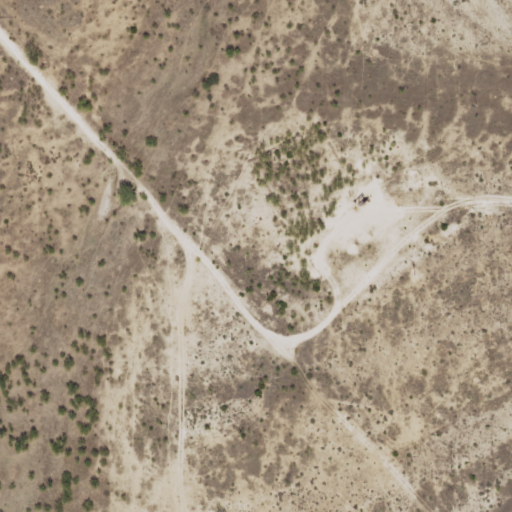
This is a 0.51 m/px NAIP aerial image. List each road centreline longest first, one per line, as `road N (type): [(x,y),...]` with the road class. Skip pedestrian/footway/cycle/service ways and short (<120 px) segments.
road 1 (track): [(191,254),(246,177),(297,140),(371,0)]
road 2 (track): [(0,129),(119,147),(152,172),(191,254)]
